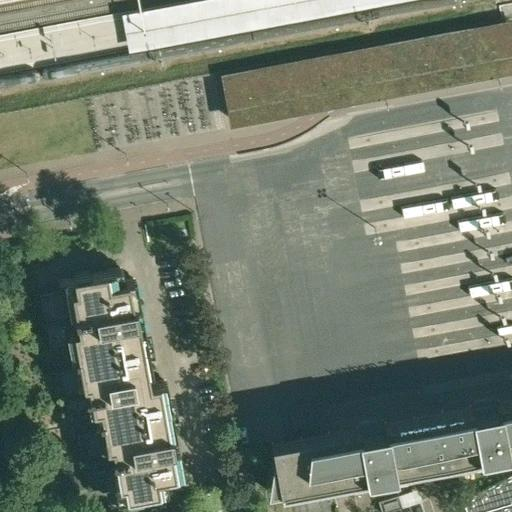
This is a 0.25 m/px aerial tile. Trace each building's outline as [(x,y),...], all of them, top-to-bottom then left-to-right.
[(218,75),(228,127),(333,107),(511,71),(511,27),(510,19),(501,21),(218,75)] [(124,281),(122,267),(63,278),(87,410),(100,408),(117,498),(144,493),(174,487),(172,474),(183,472),(166,379),(154,381),(136,279),(124,281)] [(319,487),(344,482),(511,451),(511,395),(496,399),(498,407),(472,412),(470,403),(383,420),(385,428),(359,433),(357,425),(334,429),(327,430),(310,434),(270,441),(273,458),(270,458),(266,490),(279,487),(280,494),(295,491),(319,487)] [(511,511),(511,473),(462,499),(466,511),(511,511)] [(204,511),(221,511),(218,492),(201,495),(204,511)] [(381,511),(386,511),(402,507),(397,494),(378,500),(381,511)]
